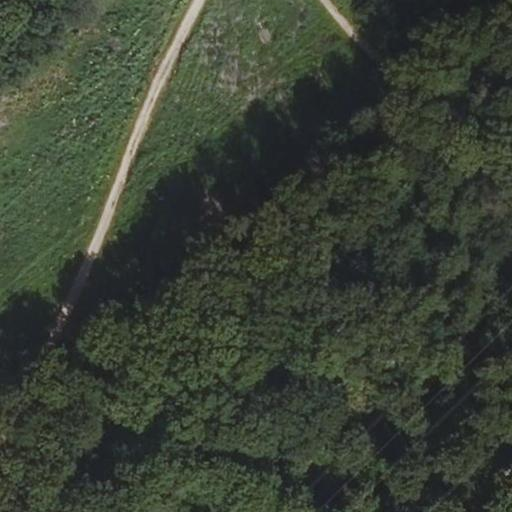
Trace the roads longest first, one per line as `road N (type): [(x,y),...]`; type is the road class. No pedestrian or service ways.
road 1 (track): [(199,0),(0,465)]
road 2 (track): [(511,173),(400,80),(323,0)]
